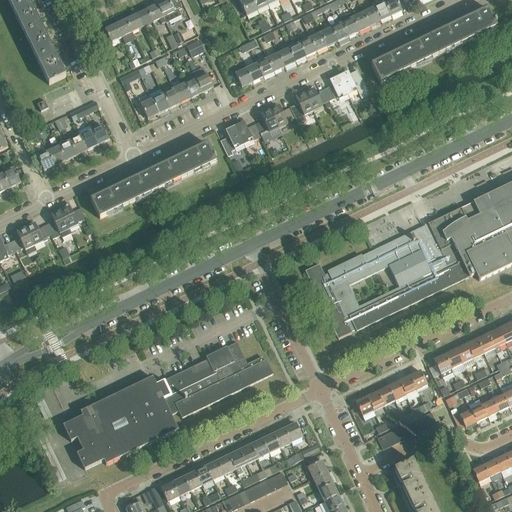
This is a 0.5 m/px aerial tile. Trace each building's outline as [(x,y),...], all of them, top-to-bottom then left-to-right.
[(7,0),(13,12),(30,4),(28,0),(7,0)] [(168,2),(157,7),(166,24),(166,25),(167,25),(179,19),(180,16),(178,12),(182,11),(176,0),(171,0),(168,2)] [(258,14),(251,0),(249,0),(240,5),(247,19),(258,14)] [(264,0),(251,0),(258,14),(268,8),(264,0)] [(277,0),(264,0),(268,8),(279,3),(277,0)] [(336,3),(332,5),(336,12),(340,10),(339,8),(345,5),(343,0),(336,3)] [(382,0),(384,5),(391,19),(402,14),(395,0),(393,0),(390,2),(389,0),(382,0)] [(421,0),(418,1),(422,8),(435,2),(434,0),(421,0)] [(30,4),(13,12),(25,37),(42,28),(30,4)] [(329,7),(322,11),(323,14),(330,11),(332,14),(336,12),(332,5),(329,7)] [(384,5),(374,10),(380,24),(391,19),(384,5)] [(157,7),(147,12),(153,25),(160,22),(162,26),(166,24),(157,7)] [(374,10),(363,15),(370,29),(380,24),(374,10)] [(315,14),(311,16),(314,22),(318,20),(317,17),(323,14),(322,11),(315,14)] [(470,20),(459,25),(468,44),(497,30),(495,26),(497,25),(496,22),(494,23),(488,11),(476,17),(475,15),(469,18),(470,20)] [(147,12),(137,17),(143,30),(153,25),(147,12)] [(350,15),(339,20),(342,25),(349,39),(359,34),(352,20),(350,15)] [(363,15),(352,20),(359,34),(370,29),(363,15)] [(311,16),(303,19),(306,26),(314,22),(311,16)] [(137,17),(126,22),(132,35),(143,30),(137,17)] [(126,22),(116,27),(122,40),(132,35),(126,22)] [(262,22),(258,24),(263,35),(267,33),(264,27),(262,22)] [(342,25),(331,30),(338,44),(349,39),(342,25)] [(441,34),(430,39),(439,58),(468,44),(459,25),(447,31),(447,29),(440,32),(441,34)] [(107,36),(100,39),(104,48),(122,40),(116,27),(105,32),(107,36)] [(42,28),(25,37),(37,62),(54,53),(42,28)] [(331,30),(320,35),(327,50),(338,44),(331,30)] [(175,38),(179,46),(185,43),(181,35),(175,38)] [(320,35),(310,40),(317,55),(327,50),(320,35)] [(172,38),(167,41),(172,52),(178,49),(172,38)] [(412,48),(401,53),(410,72),(439,58),(430,39),(418,45),(417,43),(411,46),(412,48)] [(310,40),(299,45),(306,60),(317,55),(310,40)] [(200,43),(187,49),(192,60),(205,54),(200,43)] [(254,43),(247,46),(250,52),(257,49),(254,43)] [(299,45),(289,51),(295,65),(306,60),(299,45)] [(247,46),(241,49),(244,55),(250,52),(247,46)] [(289,51),(278,56),(285,70),(295,65),(289,51)] [(54,53),(37,62),(49,87),(66,79),(54,53)] [(383,62),(371,67),(380,86),(410,72),(401,53),(389,59),(388,57),(382,60),(383,62)] [(278,56),(267,61),(274,75),(285,70),(278,56)] [(267,61),(257,66),(264,80),(274,75),(267,61)] [(257,66),(246,71),(253,85),(264,80),(257,66)] [(246,71),(235,76),(242,91),(253,85),(246,71)] [(348,75),(339,79),(348,97),(357,93),(358,92),(362,100),(369,97),(369,98),(370,98),(358,72),(357,73),(358,75),(350,79),(349,76),(348,75)] [(138,73),(120,81),(127,95),(132,92),(128,85),(141,79),(138,73)] [(206,75),(195,81),(202,95),(213,90),(206,75)] [(329,89),(324,92),(330,104),(338,100),(339,102),(348,97),(339,79),(330,84),(333,90),(330,92),(329,89)] [(195,81),(184,86),(191,101),(202,95),(195,81)] [(184,86),(174,91),(181,106),(191,101),(184,86)] [(174,91),(163,96),(170,111),(181,106),(174,91)] [(314,92),(305,96),(313,114),(323,110),(322,108),(330,104),(324,92),(319,94),(320,96),(317,98),(314,92)] [(163,96),(152,102),(159,116),(170,111),(163,96)] [(298,106),(290,110),(295,120),(303,116),(304,118),(313,114),(305,96),(295,100),(298,106)] [(159,116),(152,102),(141,107),(148,122),(159,116)] [(45,103),(37,106),(41,114),(49,110),(45,103)] [(95,105),(81,111),(84,118),(98,112),(95,105)] [(279,108),(270,113),(279,131),(288,126),(287,124),(295,120),(290,110),(282,114),(279,108)] [(81,111),(75,114),(79,121),(84,118),(81,111)] [(264,123),(255,127),(260,137),(268,133),(270,135),(279,131),(270,113),(261,117),(264,123)] [(64,120),(60,122),(64,132),(69,130),(64,120)] [(64,132),(60,122),(55,124),(60,134),(64,132)] [(245,125),(235,129),(244,147),(261,139),(260,137),(255,127),(247,130),(245,125)] [(103,128),(91,133),(98,148),(110,142),(103,128)] [(227,140),(221,143),(228,159),(233,157),(232,153),(244,147),(235,129),(226,134),(227,136),(225,136),(227,140)] [(42,130),(37,132),(42,142),(47,140),(42,130)] [(37,132),(26,137),(29,144),(36,140),(38,144),(42,142),(37,132)] [(91,133),(81,138),(88,153),(98,148),(91,133)] [(81,138),(70,143),(77,158),(88,153),(81,138)] [(70,143),(59,149),(66,163),(77,158),(70,143)] [(189,155),(178,160),(187,179),(217,165),(215,161),(216,160),(215,157),(213,158),(207,146),(196,151),(195,150),(189,153),(189,155)] [(59,149),(48,154),(55,168),(66,163),(59,149)] [(6,154),(0,157),(0,164),(9,161),(6,154)] [(55,168),(48,154),(37,159),(44,174),(55,168)] [(161,168),(149,174),(158,193),(187,179),(178,160),(167,165),(166,164),(160,167),(161,168)] [(14,170),(3,176),(10,190),(21,185),(14,170)] [(131,183),(120,188),(129,207),(158,193),(149,174),(138,179),(137,178),(131,181),(131,183)] [(3,176),(0,177),(0,195),(10,190),(3,176)] [(324,278),(319,267),(306,273),(339,342),(352,335),(351,334),(355,332),(356,333),(465,281),(464,279),(468,277),(469,280),(476,277),(479,283),(511,267),(511,185),(473,205),(476,211),(464,217),(461,210),(428,226),(428,227),(430,232),(426,235),(425,232),(416,236),(411,239),(412,241),(399,248),(398,245),(363,261),(362,258),(328,274),(329,276),(324,278)] [(103,196),(91,202),(100,221),(129,207),(120,188),(109,193),(108,192),(102,195),(103,196)] [(70,209),(60,214),(69,232),(78,227),(77,225),(72,215),(70,209)] [(81,211),(75,213),(72,215),(77,225),(85,221),(81,211)] [(54,224),(46,227),(51,238),(53,242),(61,238),(62,241),(71,236),(69,232),(60,214),(51,218),(54,224)] [(35,226),(26,230),(34,248),(44,244),(43,242),(51,238),(46,227),(38,231),(35,226)] [(19,240),(11,244),(16,254),(24,250),(27,257),(37,253),(34,248),(26,230),(17,235),(19,240)] [(0,242),(0,264),(9,261),(8,258),(16,254),(11,244),(3,248),(0,242)] [(65,250),(59,253),(63,262),(69,259),(65,250)] [(511,332),(509,326),(498,331),(505,346),(511,342),(511,332)] [(498,331),(487,337),(494,351),(497,356),(502,354),(499,349),(505,346),(498,331)] [(487,337),(477,342),(484,356),(494,351),(487,337)] [(477,342),(466,347),(473,361),(484,356),(477,342)] [(83,419),(70,425),(63,428),(71,444),(78,441),(83,453),(77,456),(85,472),(104,463),(106,467),(178,432),(171,417),(179,414),(182,420),(273,376),(266,362),(264,363),(262,359),(247,366),(237,345),(227,349),(206,359),(208,362),(156,387),(153,380),(81,414),(83,419)] [(466,347),(455,352),(462,367),(473,361),(466,347)] [(455,352),(445,357),(452,372),(462,367),(455,352)] [(445,357),(434,363),(442,381),(453,375),(452,372),(445,357)] [(421,373),(410,379),(417,393),(428,388),(421,373)] [(410,379),(399,384),(406,398),(417,393),(410,379)] [(399,384),(388,389),(395,403),(406,398),(399,384)] [(388,389),(377,394),(385,408),(395,403),(388,389)] [(511,393),(503,397),(509,409),(511,408),(511,393)] [(377,394),(367,399),(374,414),(385,408),(377,394)] [(497,397),(491,400),(498,415),(509,409),(503,397),(498,400),(497,397)] [(454,398),(445,402),(448,409),(457,405),(456,403),(454,398)] [(374,414),(367,399),(356,405),(363,419),(374,414)] [(485,403),(486,405),(482,408),(487,420),(498,415),(491,400),(485,403)] [(474,408),(470,410),(471,413),(477,425),(487,420),(482,408),(475,411),(474,408)] [(477,425),(471,413),(460,418),(465,430),(477,425)] [(431,415),(426,418),(432,430),(437,427),(431,415)] [(426,418),(421,420),(426,432),(432,430),(426,418)] [(421,420),(415,423),(421,435),(426,432),(421,420)] [(415,423),(410,426),(416,437),(421,435),(415,423)] [(296,425),(284,431),(291,445),(303,440),(296,425)] [(410,426),(405,428),(410,440),(416,437),(410,426)] [(308,427),(302,430),(308,441),(313,439),(308,427)] [(405,428),(399,431),(405,442),(410,440),(405,428)] [(284,431),(273,436),(280,450),(291,445),(284,431)] [(399,431),(394,433),(400,445),(405,442),(399,431)] [(394,433),(389,436),(394,447),(400,445),(394,433)] [(273,436),(262,442),(269,456),(280,450),(273,436)] [(389,436),(383,438),(389,450),(394,447),(389,436)] [(389,450),(383,438),(378,441),(383,452),(389,450)] [(313,439),(308,441),(311,447),(316,445),(313,439)] [(262,442),(251,447),(258,461),(269,456),(262,442)] [(251,447),(240,453),(246,467),(258,461),(251,447)] [(240,453),(228,458),(235,472),(238,477),(243,475),(240,470),(246,467),(240,453)] [(505,457),(495,463),(500,475),(511,469),(505,457)] [(228,458),(217,463),(224,477),(235,472),(228,458)] [(217,463),(206,469),(213,483),(224,477),(217,463)] [(308,470),(314,482),(327,475),(322,463),(308,470)] [(394,472),(408,500),(427,491),(413,463),(394,472)] [(495,463),(484,468),(490,480),(500,475),(495,463)] [(490,480),(484,468),(473,473),(478,485),(490,480)] [(206,469),(195,474),(202,488),(213,483),(206,469)] [(195,474),(184,480),(190,494),(202,488),(195,474)] [(282,475),(277,478),(282,489),(288,487),(282,475)] [(327,475),(314,482),(319,493),(333,486),(327,475)] [(277,478),(271,480),(277,492),(282,489),(277,478)] [(184,480),(173,485),(179,499),(190,494),(184,480)] [(271,480),(266,483),(272,495),(277,492),(271,480)] [(266,483),(261,486),(266,497),(272,495),(266,483)] [(173,485),(161,491),(168,504),(179,499),(173,485)] [(261,486),(255,488),(261,500),(266,497),(261,486)] [(333,486),(319,493),(324,504),(338,497),(333,486)] [(255,488),(250,491),(255,502),(261,500),(255,488)] [(163,507),(155,491),(148,494),(156,511),(163,507)] [(250,491),(244,493),(250,505),(255,502),(250,491)] [(436,511),(427,491),(408,500),(413,511),(436,511)] [(244,493),(239,496),(245,508),(250,505),(244,493)] [(239,496),(234,499),(239,510),(245,508),(239,496)] [(338,497),(324,504),(328,511),(336,511),(344,509),(338,497)] [(234,499),(228,501),(233,511),(235,511),(239,510),(234,499)] [(233,511),(228,501),(223,504),(226,511),(233,511)] [(82,503),(78,505),(66,510),(67,511),(82,511),(85,510),(82,503)]
